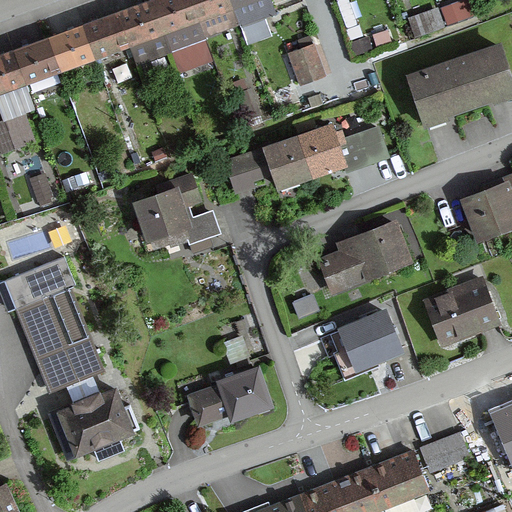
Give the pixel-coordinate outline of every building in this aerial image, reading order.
[(201,36),(202,36),(188,0),(157,0),(150,3),(168,52),(202,39),(201,36)] [(188,0),(202,36),(236,23),(227,0),(188,0)] [(268,0),(227,0),(236,23),(237,25),(272,13),(267,1),(268,0)] [(134,64),(168,52),(150,3),(116,15),(127,45),(134,64)] [(420,33),(439,26),(434,11),(415,18),(420,33)] [(92,58),(127,45),(116,15),(81,28),(92,58)] [(58,70),(92,58),(81,28),(47,40),(58,70)] [(353,55),(369,50),(365,38),(349,44),(353,55)] [(23,83),(58,70),(47,40),(12,53),(23,83)] [(299,86),(323,77),(311,45),(287,54),(299,86)] [(422,120),(511,90),(498,48),(408,79),(422,120)] [(0,91),(23,83),(12,53),(0,57),(0,91)] [(244,120),(258,115),(253,101),(238,106),(244,120)] [(31,141),(22,115),(0,122),(0,154),(13,149),(12,148),(31,141)] [(309,176),(343,164),(336,145),(343,142),(339,133),(333,135),(330,127),(296,139),(309,176)] [(276,187),(309,176),(296,139),(263,150),(276,187)] [(71,172),(81,168),(77,158),(67,162),(71,172)] [(234,191),(250,186),(241,158),(225,164),(234,191)] [(188,244),(217,233),(211,215),(209,213),(184,221),(177,202),(196,196),(189,176),(155,188),(158,195),(135,203),(147,239),(143,241),(141,235),(138,236),(145,258),(173,249),(171,244),(186,239),(188,244)] [(511,176),(500,181),(502,187),(464,202),(478,238),(511,224),(511,176)] [(36,202),(50,197),(44,181),(30,185),(31,189),(24,191),(28,203),(35,201),(36,202)] [(407,260),(392,224),(352,240),(355,248),(320,262),(332,290),(407,260)] [(62,257),(3,281),(14,310),(17,308),(43,373),(53,369),(56,375),(54,376),(59,388),(69,384),(76,402),(71,404),(72,407),(51,416),(67,456),(92,446),(97,459),(120,449),(115,437),(136,428),(127,407),(120,410),(112,391),(98,397),(97,394),(95,395),(87,377),(101,371),(93,351),(89,352),(64,289),(74,285),(62,257)] [(440,343),(496,322),(480,280),(446,293),(447,295),(425,303),(440,343)] [(398,350),(383,313),(320,339),(327,358),(333,355),(343,380),(377,366),(375,360),(398,350)] [(189,397),(190,403),(198,423),(229,413),(230,418),(268,405),(255,370),(218,383),(219,386),(189,397)] [(458,433),(445,438),(454,462),(467,457),(458,433)] [(445,438),(432,443),(441,467),(454,462),(445,438)] [(429,471),(441,467),(432,443),(418,448),(427,472),(429,471)] [(425,489),(411,453),(366,471),(380,506),(425,489)] [(382,511),(380,506),(366,471),(332,484),(343,511),(382,511)] [(304,511),(343,511),(332,484),(299,497),(304,511)] [(0,511),(14,511),(3,486),(0,487),(0,511)] [(304,511),(299,497),(260,511),(304,511)]
